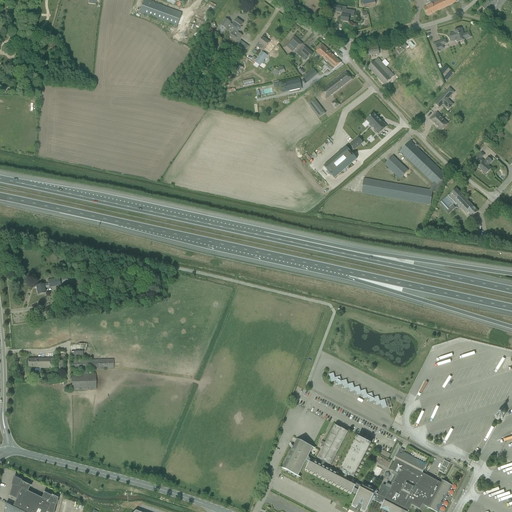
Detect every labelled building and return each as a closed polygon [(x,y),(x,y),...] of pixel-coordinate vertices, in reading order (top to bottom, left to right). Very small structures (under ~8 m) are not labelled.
[(177,26),(182,13),(145,0),(143,0),(139,13),(177,26)] [(432,4),(430,5),(423,8),(427,16),(459,1),(458,0),(440,0),(437,2),(436,0),(433,0),(430,2),(432,4)] [(501,0),(489,0),(483,6),(488,12),(491,9),(497,9),(497,4),(501,0)] [(334,7),(333,12),(341,13),(341,12),(342,12),(342,15),(341,21),(348,22),(349,17),(349,16),(350,17),(351,11),(347,10),(347,8),(334,5),(334,7)] [(225,18),(221,25),(226,29),(227,29),(230,24),(231,23),(225,18)] [(234,31),(229,37),(238,43),(243,36),(238,32),(240,30),(242,27),(241,26),(243,24),(237,19),(234,23),(232,25),(236,28),(234,31)] [(454,33),(449,34),(452,42),(456,41),(457,43),(465,40),(464,39),(466,39),(471,37),(469,32),(465,34),(464,34),(462,29),(454,31),(454,33)] [(294,37),(283,49),(292,57),(296,53),(296,54),(303,60),(306,56),(309,59),(313,54),(306,47),(302,51),(300,49),(304,45),(294,37)] [(260,42),(259,43),(263,45),(260,48),(264,51),(265,49),(269,52),(272,49),(271,49),(273,46),(269,43),(263,38),(260,42)] [(437,43),(433,44),(436,53),(440,52),(439,49),(444,48),(443,45),(447,44),(446,40),(437,43)] [(324,59),(330,52),(322,45),(319,49),(316,52),(324,59)] [(379,55),(378,46),(367,48),(368,56),(379,55)] [(262,52),(257,59),(262,63),(267,56),(265,55),(262,52)] [(325,61),(324,62),(333,71),(334,69),(341,63),(335,57),(332,54),(330,52),(324,59),(325,60),(325,61)] [(383,71),(386,67),(378,59),(368,68),(377,78),(384,72),(383,71)] [(274,71),(272,72),(274,76),(279,75),(285,72),(283,67),(277,69),(276,69),(277,70),(274,71)] [(384,72),(377,78),(384,85),(394,76),(386,67),(383,71),(384,72)] [(313,69),(303,78),(308,83),(318,74),(313,69)] [(327,99),(352,80),(346,72),(322,92),(327,99)] [(300,79),(281,83),(283,93),(302,88),(300,79)] [(401,81),(396,85),(400,91),(405,86),(401,81)] [(447,91),(435,104),(440,109),(443,105),(446,102),(451,107),(453,105),(448,100),(448,99),(451,96),(447,91)] [(308,104),(311,108),(317,103),(314,99),(308,104)] [(336,99),(331,103),(335,109),(340,105),(336,99)] [(320,119),(326,114),(323,110),(317,115),(320,119)] [(444,119),(437,112),(430,120),(441,131),(448,124),(443,120),(444,119)] [(374,114),(367,120),(370,124),(369,125),(372,128),(373,127),(375,129),(374,130),(379,134),(387,127),(382,122),(382,123),(374,114)] [(331,141),(321,128),(298,145),(308,158),(331,141)] [(358,137),(350,145),(354,150),(363,143),(358,137)] [(410,141),(406,145),(400,152),(433,183),(431,186),(430,190),(364,179),(361,193),(430,205),(433,192),(436,193),(444,182),(442,180),(446,176),(410,141)] [(346,147),(323,167),(334,179),(357,159),(351,152),(347,148),(346,147)] [(481,153),(476,159),(480,163),(481,162),(482,163),(478,168),(486,175),(491,169),(488,166),(492,162),(487,158),(484,162),(481,159),(484,155),(481,153)] [(398,178),(400,179),(408,170),(393,156),(385,165),(398,178)] [(472,217),(473,216),(478,212),(456,189),(452,192),(448,196),(454,203),(455,202),(466,213),(468,211),(472,217)] [(441,202),(439,204),(446,212),(448,210),(441,202)] [(465,235),(479,238),(480,231),(473,229),(472,230),(466,229),(465,235)] [(61,285),(59,278),(47,280),(48,284),(43,285),(36,286),(38,295),(45,293),(44,289),(49,287),(49,288),(61,285)] [(58,353),(56,370),(64,371),(66,354),(58,353)] [(36,369),(53,369),(53,359),(28,359),(28,367),(36,367),(36,369)] [(83,369),(84,375),(71,375),(72,391),(96,390),(95,374),(89,374),(89,370),(113,369),(113,360),(71,361),(71,369),(83,369)] [(335,375),(330,376),(332,384),(337,382),(339,387),(343,386),(344,390),(350,388),(352,393),(356,392),(358,397),(363,395),(364,400),(369,398),(371,403),(376,402),(377,406),(382,405),(383,410),(389,409),(386,400),(381,402),(380,397),(375,399),(374,394),(369,395),(367,391),(363,392),(361,388),(356,389),(354,384),(350,386),(348,381),(343,382),(341,378),(336,379),(335,375)] [(325,443),(322,441),(319,447),(320,448),(321,447),(323,448),(317,458),(331,465),(348,432),(334,425),(325,443)] [(358,437),(345,462),(341,471),(355,478),(372,444),(358,437)] [(282,468),(298,476),(313,448),(297,440),(282,468)] [(390,454),(379,449),(377,453),(388,459),(390,454)] [(399,452),(399,451),(399,450),(393,461),(395,462),(390,470),(395,473),(388,487),(383,485),(378,494),(375,493),(378,488),(364,480),(361,486),(357,484),(358,481),(312,457),(306,469),(352,492),(355,488),(359,490),(352,503),(357,505),(358,506),(357,508),(360,510),(361,507),(362,508),(366,510),(373,498),(375,500),(374,501),(380,503),(380,502),(383,503),(381,508),(389,511),(407,511),(410,507),(419,511),(421,511),(425,506),(435,511),(437,511),(444,499),(444,498),(446,499),(447,496),(445,495),(446,494),(446,495),(451,485),(441,480),(439,482),(430,477),(429,480),(425,478),(426,477),(422,474),(427,465),(404,453),(403,454),(403,453),(404,451),(400,450),(399,452)] [(439,471),(444,474),(450,463),(445,460),(439,471)] [(53,511),(56,502),(57,499),(54,498),(44,493),(41,498),(27,492),(30,486),(18,480),(14,478),(13,482),(12,482),(9,496),(16,499),(12,507),(21,511),(53,511)]
